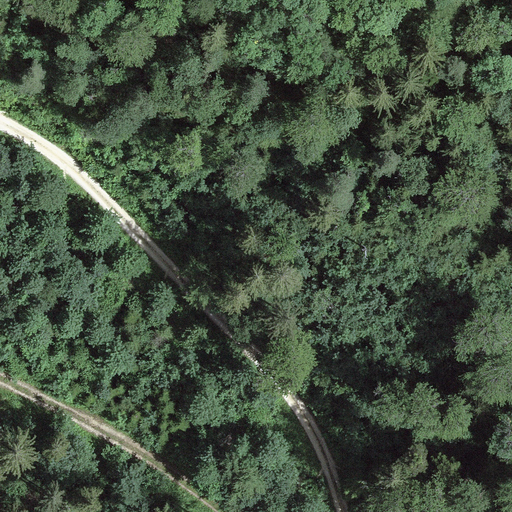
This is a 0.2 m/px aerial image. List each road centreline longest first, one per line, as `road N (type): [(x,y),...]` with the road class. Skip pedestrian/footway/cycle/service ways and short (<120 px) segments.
road 1 (track): [(0,123),(59,156),(119,207),(236,332),(314,437),(345,511)]
road 2 (track): [(0,380),(118,441),(221,511)]
